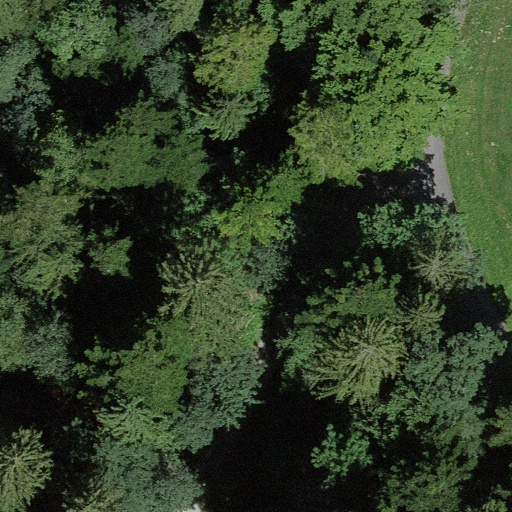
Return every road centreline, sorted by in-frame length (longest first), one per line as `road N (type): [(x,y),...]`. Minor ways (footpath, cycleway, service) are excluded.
road 1 (track): [(177,511),(327,248),(362,205),(425,183)]
road 2 (track): [(456,0),(420,83),(425,183),(511,385)]
